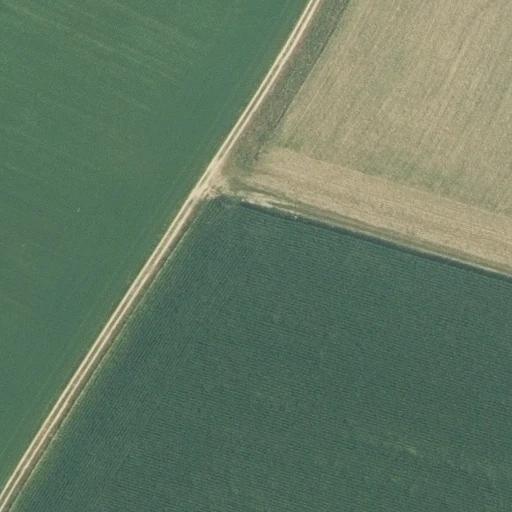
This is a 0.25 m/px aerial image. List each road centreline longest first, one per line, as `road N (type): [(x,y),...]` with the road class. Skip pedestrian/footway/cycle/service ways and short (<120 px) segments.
road 1 (track): [(317,0),(0,511)]
road 2 (track): [(205,186),(511,275)]
